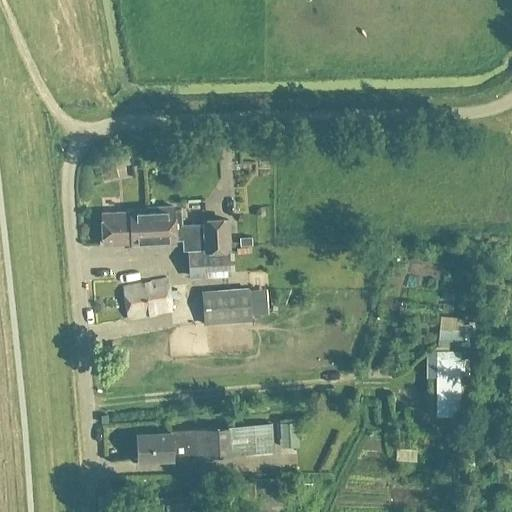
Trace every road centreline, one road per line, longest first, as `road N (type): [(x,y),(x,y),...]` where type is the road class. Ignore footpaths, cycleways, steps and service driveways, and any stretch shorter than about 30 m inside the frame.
road 1 (unclassified): [(92,511),(67,192),(84,138),(141,119),(479,113),(511,99)]
road 2 (track): [(84,138),(49,106),(1,0)]
